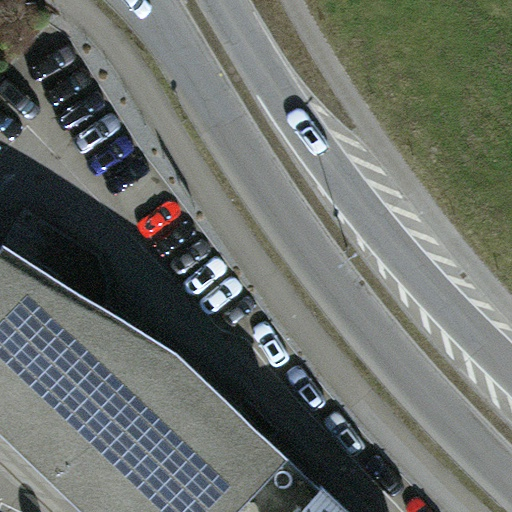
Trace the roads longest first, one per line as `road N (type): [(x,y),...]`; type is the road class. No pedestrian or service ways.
road 1 (secondary): [(141,0),(321,267),(451,421),(511,478)]
road 2 (secondary): [(511,379),(414,280),(257,70),(217,0)]
